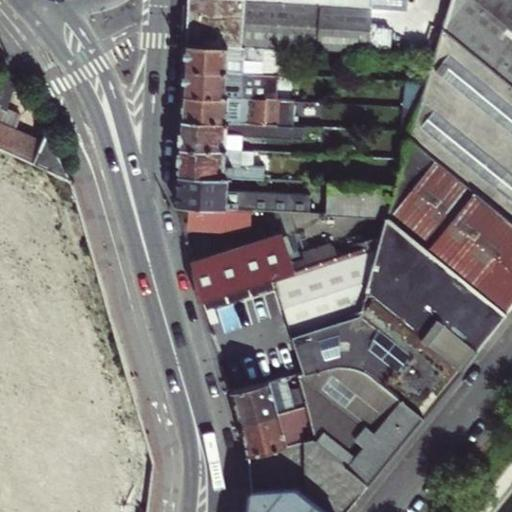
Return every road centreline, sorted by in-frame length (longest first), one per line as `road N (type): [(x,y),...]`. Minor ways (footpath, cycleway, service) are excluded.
road 1 (primary): [(47,38),(84,88),(104,142),(185,424),(192,511)]
road 2 (primary): [(218,511),(217,468),(146,209)]
road 3 (primary): [(146,209),(100,59),(56,1)]
road 4 (tertiary): [(146,209),(158,0)]
road 5 (residential): [(511,350),(382,511)]
